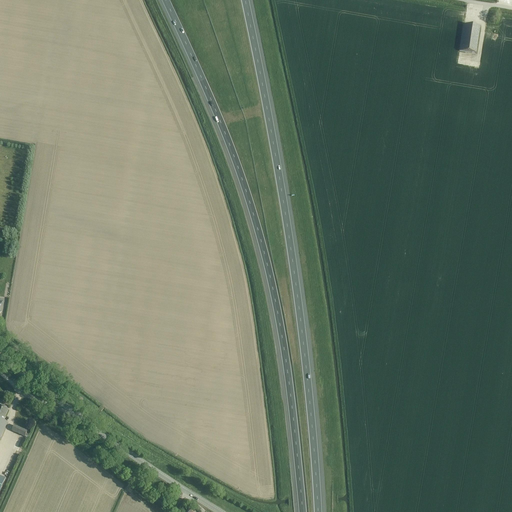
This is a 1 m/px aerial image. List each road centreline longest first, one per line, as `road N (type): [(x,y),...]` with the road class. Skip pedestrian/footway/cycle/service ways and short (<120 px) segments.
road 1 (track): [(290,511),(269,351),(234,199),(149,0)]
road 2 (motorway): [(165,0),(225,134),(261,242),(284,350),(302,511)]
road 3 (motorway): [(317,511),(297,295),(244,0)]
road 4 (track): [(0,338),(137,443),(258,511)]
road 5 (tertiary): [(192,495),(0,355)]
road 6 (track): [(134,481),(26,394)]
